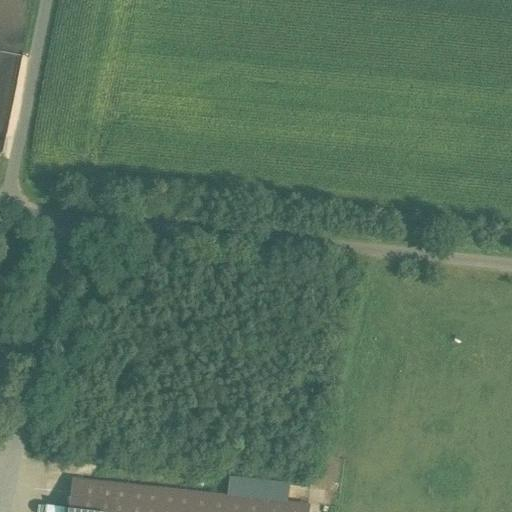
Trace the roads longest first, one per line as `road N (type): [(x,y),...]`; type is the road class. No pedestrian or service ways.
road 1 (unclassified): [(511,272),(6,215)]
road 2 (unclassified): [(6,215),(50,0)]
